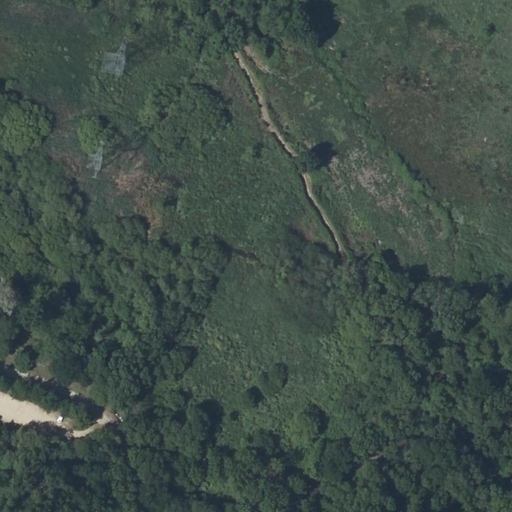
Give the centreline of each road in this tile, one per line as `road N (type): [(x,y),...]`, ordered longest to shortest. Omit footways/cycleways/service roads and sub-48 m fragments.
road 1 (track): [(506,427),(406,449),(282,511)]
road 2 (track): [(131,460),(82,395),(0,367)]
